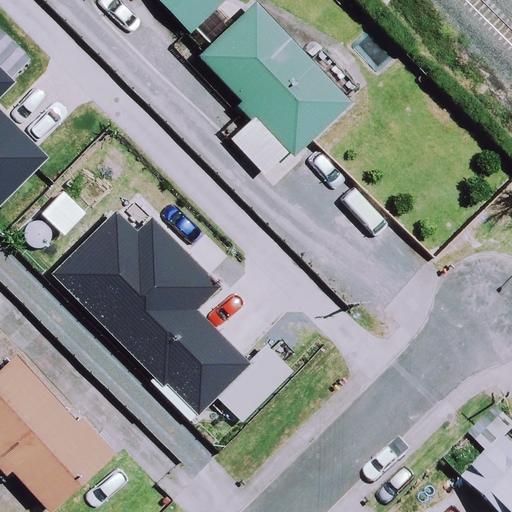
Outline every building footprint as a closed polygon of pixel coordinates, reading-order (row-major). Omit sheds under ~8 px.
[(339,107),(239,0),(153,0),(202,51),(194,58),(251,119),(227,141),(262,179),(339,107)] [(0,184),(25,161),(0,134),(0,91),(7,86),(0,78),(0,184)] [(126,246),(104,222),(50,271),(191,424),(244,375),(186,313),(212,290),(150,224),(126,246)] [(44,511),(103,456),(1,350),(0,351),(0,466),(43,511),(44,511)] [(511,511),(511,451),(500,441),(461,486),(490,511),(511,511)]
